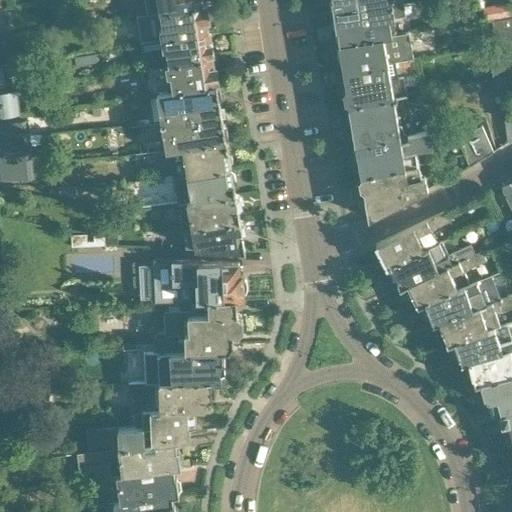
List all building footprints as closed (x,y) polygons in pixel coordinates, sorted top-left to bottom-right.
[(136,0),(138,13),(148,12),(148,14),(205,5),(205,2),(206,0),(136,0)] [(334,0),(337,19),(372,14),(372,11),(377,11),(376,7),(393,4),(403,3),(403,0),(334,0)] [(339,29),(335,32),(336,40),(341,42),(341,43),(397,35),(396,34),(392,34),(389,17),(395,17),(405,15),(403,3),(393,4),(376,7),(377,11),(372,11),(372,14),(337,19),(339,29)] [(511,7),(511,4),(486,8),(488,20),(511,16),(511,7)] [(138,13),(136,14),(140,43),(141,43),(210,32),(208,19),(211,15),(210,8),(205,6),(205,5),(148,14),(148,12),(138,13)] [(511,21),(511,17),(501,20),(506,36),(511,34),(511,21)] [(210,32),(141,43),(142,51),(152,49),(154,66),(159,66),(214,57),(210,32)] [(341,44),(337,48),(339,56),(343,58),(345,69),(388,63),(388,61),(413,58),(409,32),(396,34),(397,35),(341,43),(341,44)] [(218,83),(214,57),(159,66),(154,66),(142,69),(143,80),(148,80),(150,96),(158,95),(158,93),(218,83)] [(19,61),(18,61),(0,64),(0,85),(22,82),(19,61)] [(347,88),(344,91),(346,100),(350,102),(350,105),(407,96),(404,76),(398,77),(396,61),(388,63),(345,69),(347,88)] [(218,84),(218,83),(158,93),(158,95),(163,121),(164,121),(189,117),(188,110),(191,109),(192,113),(222,107),(221,99),(224,95),(223,86),(218,84)] [(9,90),(0,91),(0,116),(20,114),(17,89),(9,90)] [(413,132),(407,96),(350,105),(354,129),(351,130),(354,145),(358,145),(413,134),(413,132)] [(508,140),(509,141),(510,142),(511,141),(511,103),(503,105),(508,140)] [(225,122),(222,107),(192,113),(191,109),(188,110),(189,117),(164,121),(163,121),(167,149),(175,148),(228,139),(227,137),(231,133),(229,125),(225,122)] [(26,118),(0,122),(0,142),(29,139),(26,118)] [(425,125),(426,129),(442,127),(441,118),(428,120),(425,125)] [(457,138),(470,166),(470,167),(492,151),(481,125),(457,138)] [(450,126),(442,127),(426,129),(413,132),(413,134),(358,145),(362,172),(418,163),(416,148),(433,145),(432,138),(452,135),(450,126)] [(29,139),(0,142),(0,153),(31,157),(29,139)] [(229,150),(228,139),(175,148),(176,159),(172,160),(174,175),(232,166),(231,163),(235,160),(233,152),(229,150)] [(31,157),(0,153),(0,179),(34,179),(31,161),(31,157)] [(418,163),(362,172),(368,217),(428,189),(425,175),(422,176),(419,163),(418,163)] [(232,167),(232,166),(174,175),(179,203),(236,193),(234,180),(238,177),(237,170),(232,167)] [(511,207),(511,179),(501,185),(511,207)] [(75,184),(58,184),(58,193),(76,196),(75,184)] [(504,191),(496,195),(502,206),(509,202),(504,191)] [(241,196),(236,193),(179,203),(183,228),(241,219),(239,208),(242,204),(241,196)] [(452,219),(448,210),(376,244),(379,251),(378,254),(383,265),(386,265),(387,267),(390,265),(439,244),(437,241),(432,229),(452,219)] [(246,231),(246,228),(245,221),(241,219),(183,228),(186,247),(245,250),(243,234),(246,231)] [(476,254),(475,252),(471,243),(448,252),(443,239),(437,241),(439,244),(390,265),(401,287),(408,283),(476,254)] [(482,250),(475,252),(476,254),(408,283),(411,290),(410,293),(414,301),(417,302),(418,305),(425,302),(471,284),(470,282),(464,270),(468,268),(468,267),(486,260),(482,250)] [(199,260),(154,259),(156,301),(166,301),(180,300),(209,299),(209,300),(236,298),(244,298),(244,294),(245,293),(246,293),(246,292),(246,291),(246,290),(247,290),(247,289),(247,288),(247,287),(247,286),(247,285),(247,284),(247,283),(247,282),(247,281),(246,281),(246,280),(246,279),(246,278),(245,278),(245,277),(245,276),(244,276),(243,276),(243,272),(240,272),(239,261),(224,261),(224,260),(199,260)] [(471,284),(425,302),(433,324),(439,322),(486,305),(486,303),(499,298),(491,274),(470,282),(471,284)] [(511,293),(499,298),(486,303),(486,305),(439,322),(441,327),(439,331),(444,342),(449,343),(449,344),(452,343),(501,326),(501,325),(496,311),(511,305),(511,293)] [(153,343),(136,344),(136,348),(141,349),(141,348),(233,343),(233,333),(238,333),(238,331),(242,329),(242,317),(238,315),(238,313),(237,313),(236,298),(209,300),(209,299),(180,300),(166,301),(166,309),(164,309),(165,330),(159,330),(153,337),(153,343)] [(501,326),(452,343),(455,355),(460,355),(462,364),(469,362),(511,349),(511,321),(507,323),(501,325),(501,326)] [(223,361),(222,351),(229,350),(233,343),(141,348),(141,349),(141,353),(145,352),(145,364),(143,367),(143,370),(142,372),(143,376),(144,378),(145,379),(147,381),(147,382),(220,379),(220,378),(225,375),(224,365),(219,362),(219,361),(223,361)] [(511,349),(469,362),(471,368),(468,370),(471,383),(475,383),(476,384),(482,382),(511,374),(511,349)] [(511,374),(482,382),(486,398),(487,400),(491,399),(491,401),(489,403),(492,414),(496,414),(496,416),(501,415),(503,423),(509,422),(511,420),(511,374)] [(147,382),(134,383),(134,411),(137,411),(194,408),(204,407),(204,398),(212,397),(211,381),(220,380),(220,379),(147,382)] [(195,424),(194,408),(137,411),(137,424),(119,425),(119,427),(111,427),(111,426),(87,427),(88,447),(120,442),(120,447),(175,440),(186,438),(186,434),(189,434),(189,425),(195,424)] [(120,447),(77,452),(77,453),(81,479),(110,476),(111,476),(109,462),(122,460),(124,474),(173,468),(180,467),(180,465),(182,462),(181,453),(178,451),(178,449),(176,449),(175,440),(120,447)] [(174,476),(173,468),(124,474),(111,476),(110,476),(111,487),(119,486),(121,500),(121,502),(173,494),(179,494),(179,491),(180,489),(180,481),(175,478),(175,475),(174,476)] [(173,502),(173,494),(121,502),(121,500),(107,502),(107,511),(177,511),(178,508),(175,507),(175,502),(173,502)]
